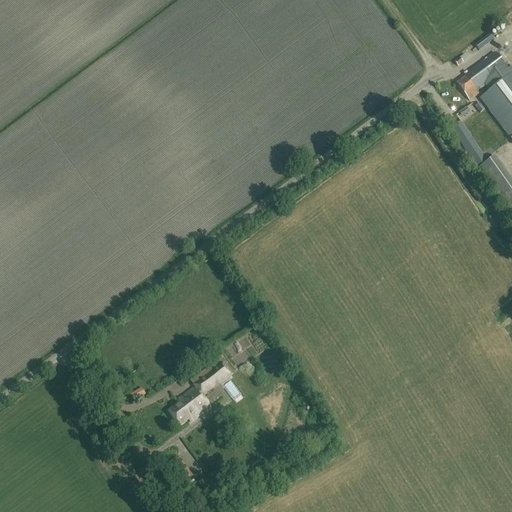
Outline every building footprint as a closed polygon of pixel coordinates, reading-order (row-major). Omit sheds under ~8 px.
[(474,45),(478,52),(487,45),(482,39),(474,45)] [(507,46),(500,50),(504,56),(510,52),(507,46)] [(511,64),(511,65),(506,69),(494,53),(464,75),(466,77),(457,84),(464,94),(469,101),(478,94),(477,92),(485,86),(491,93),(481,100),(505,133),(511,127),(511,64)] [(457,67),(463,63),(468,59),(465,55),(459,59),(454,63),(457,67)] [(474,107),(480,114),(484,110),(479,103),(474,107)] [(450,128),(467,153),(476,166),(486,160),(476,147),(460,122),(450,128)] [(511,181),(495,157),(477,169),(504,207),(511,200),(511,181)] [(214,386),(230,374),(223,364),(216,369),(213,365),(190,382),(194,388),(176,401),(178,404),(167,413),(178,427),(188,420),(190,422),(210,408),(201,396),(214,386)] [(133,402),(145,395),(141,389),(130,395),(133,402)] [(178,457),(168,465),(173,471),(183,464),(178,457)]
